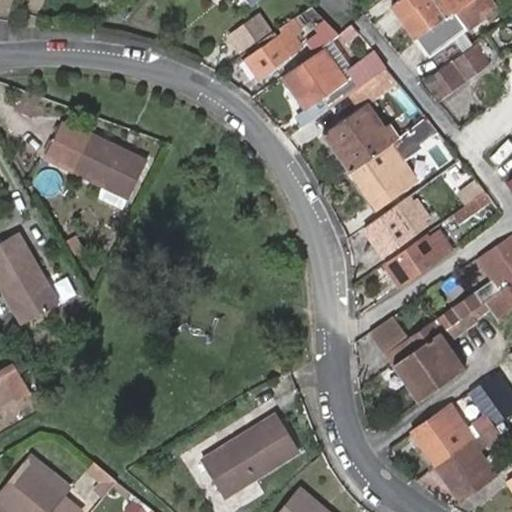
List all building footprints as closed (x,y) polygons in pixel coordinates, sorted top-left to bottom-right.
[(294,11),(285,0),(275,0),(263,10),(275,25),(294,11)] [(436,0),(434,2),(432,0),(396,0),(389,6),(416,39),(466,0),(436,0)] [(466,0),(416,39),(428,56),(469,27),(467,24),(495,4),(491,0),(466,0)] [(241,53),(274,30),(262,12),(228,35),(241,53)] [(308,38),(319,51),(321,49),(326,45),(327,44),(348,26),(349,26),(325,16),(314,25),(318,30),(308,38)] [(294,18),(280,28),(283,31),(247,60),(260,77),(303,44),(300,37),(303,35),(300,29),(302,28),(294,18)] [(356,36),(348,26),(327,44),(326,45),(333,54),(356,36)] [(212,58),(221,69),(240,53),(231,43),(212,58)] [(487,65),(472,45),(424,79),(439,99),(487,65)] [(319,51),(281,82),(307,113),(297,121),(305,132),(353,94),(383,70),(371,55),(343,77),(321,49),(319,51)] [(320,136),(345,173),(388,143),(394,139),(386,129),(381,132),(365,107),(395,85),(383,70),(353,94),(363,106),(320,136)] [(511,87),(496,99),(511,120),(511,87)] [(435,134),(423,119),(404,132),(417,148),(435,134)] [(59,127),(42,162),(127,202),(145,163),(89,137),(87,140),(59,127)] [(388,143),(345,173),(370,210),(413,181),(388,143)] [(482,192),(474,181),(456,195),(464,206),(482,192)] [(464,206),(442,221),(448,230),(490,202),(482,192),(464,206)] [(406,195),(360,228),(380,255),(413,230),(425,222),(406,195)] [(381,267),(397,289),(439,259),(433,251),(444,244),(434,231),(381,267)] [(381,353),(390,367),(477,306),(486,300),(495,293),(508,311),(506,285),(511,238),(511,234),(477,258),(490,277),(476,287),(406,335),(381,353)] [(54,302),(13,236),(0,243),(0,292),(18,324),(54,302)] [(433,251),(439,259),(450,252),(444,244),(433,251)] [(477,306),(481,311),(491,324),(508,311),(495,293),(486,300),(477,306)] [(390,367),(416,404),(463,370),(442,340),(481,311),(477,306),(390,367)] [(368,334),(381,353),(406,335),(393,317),(368,334)] [(0,402),(24,388),(9,363),(0,367),(0,402)] [(465,392),(484,418),(484,419),(485,418),(506,403),(487,377),(465,392)] [(410,433),(434,466),(464,443),(472,437),(490,424),(485,418),(484,419),(484,418),(467,431),(448,405),(410,433)] [(276,413),(200,458),(222,495),(297,448),(276,413)] [(490,424),(472,437),(479,447),(493,437),(497,434),(490,424)] [(464,443),(490,478),(497,473),(494,468),(479,447),(472,437),(464,443)] [(479,447),(494,468),(508,458),(493,437),(479,447)] [(434,466),(460,500),(490,478),(464,443),(434,466)] [(0,499),(15,511),(73,511),(56,498),(63,490),(25,458),(0,488),(0,499)] [(113,476),(107,471),(92,489),(101,497),(116,479),(113,476)] [(332,511),(301,485),(277,511),(332,511)] [(0,511),(15,511),(0,499),(0,511)]
